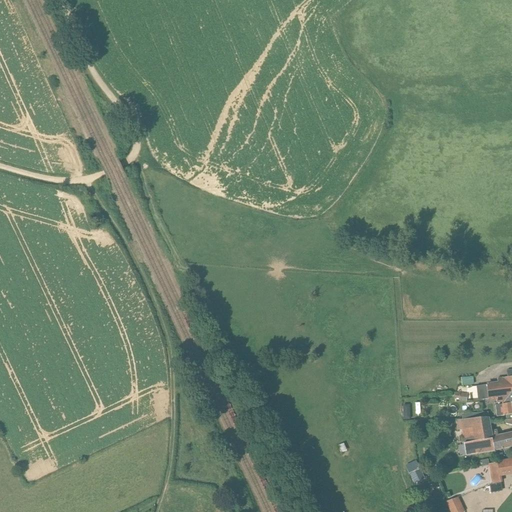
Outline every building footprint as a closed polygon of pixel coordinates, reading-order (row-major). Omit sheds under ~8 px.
[(498,384),(487,386),(488,399),(497,398),(497,402),(502,402),(502,405),(495,406),(496,417),(504,416),(504,421),(511,419),(511,371),(506,372),(507,378),(497,379),(498,384)] [(466,402),(466,395),(454,393),(454,399),(459,399),(459,401),(466,402)] [(494,451),(511,446),(511,435),(498,438),(496,431),(490,432),(488,417),(467,420),(461,420),(463,438),(462,438),(463,445),(466,456),(494,452),(494,451)] [(511,460),(489,463),(493,484),(501,483),(499,475),(510,473),(511,472),(511,460)] [(405,467),(409,476),(410,476),(420,471),(416,462),(405,467)] [(424,479),(420,471),(410,476),(414,484),(424,479)] [(450,511),(463,511),(458,498),(446,502),(450,511)]
